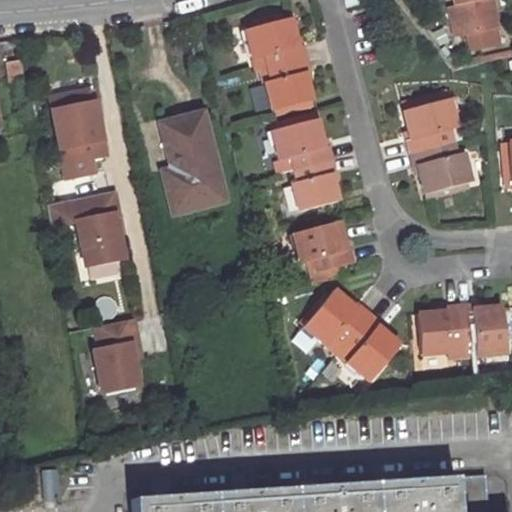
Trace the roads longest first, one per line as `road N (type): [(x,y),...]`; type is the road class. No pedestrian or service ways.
road 1 (residential): [(326,0),(387,215),(416,248),(511,246)]
road 2 (unknown): [(108,0),(162,302)]
